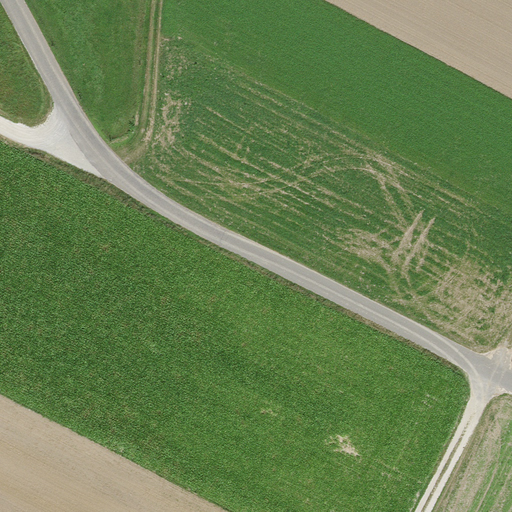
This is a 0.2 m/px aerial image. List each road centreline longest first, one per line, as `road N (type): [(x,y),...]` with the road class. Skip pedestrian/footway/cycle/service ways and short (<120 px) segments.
road 1 (unclassified): [(511,389),(137,199),(76,128),(11,0)]
road 2 (track): [(426,511),(511,344)]
